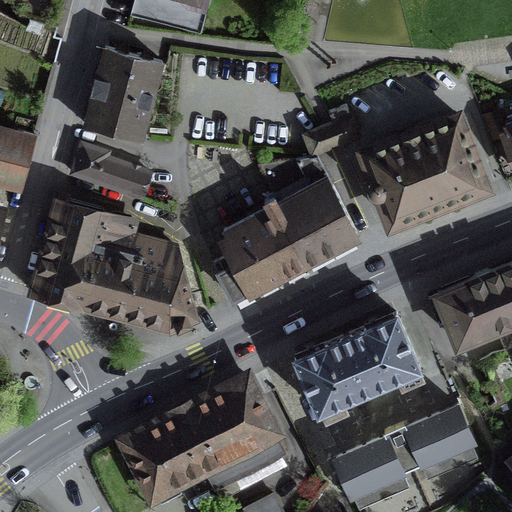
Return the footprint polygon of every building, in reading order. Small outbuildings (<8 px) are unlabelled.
[(134,0),(131,15),(201,32),(209,0),(134,0)] [(142,133),(162,58),(105,43),(85,117),(142,133)] [(333,123),(306,133),(315,156),(361,138),(347,104),(328,112),(333,123)] [(464,108),(360,148),(391,228),(495,189),(464,108)] [(511,121),(502,125),(511,152),(511,121)] [(38,138),(0,128),(0,182),(25,189),(38,138)] [(75,175),(145,199),(154,172),(112,158),(114,153),(86,143),(75,175)] [(266,207),(298,271),(351,243),(319,180),(266,207)] [(114,319),(138,234),(142,221),(61,198),(36,294),(114,319)] [(0,252),(13,206),(0,202),(0,252)] [(298,271),(266,207),(213,234),(245,297),(298,271)] [(138,234),(114,319),(173,331),(203,321),(189,270),(178,245),(138,234)] [(511,265),(432,297),(454,354),(511,331),(511,265)] [(399,314),(296,358),(321,416),(424,372),(399,314)] [(184,405),(228,487),(287,456),(280,441),(285,438),(250,370),(184,405)] [(228,487),(184,405),(119,439),(155,506),(206,480),(213,495),(228,487)] [(448,406),(345,452),(364,496),(468,450),(448,406)] [(281,511),(275,498),(246,511),(281,511)]
